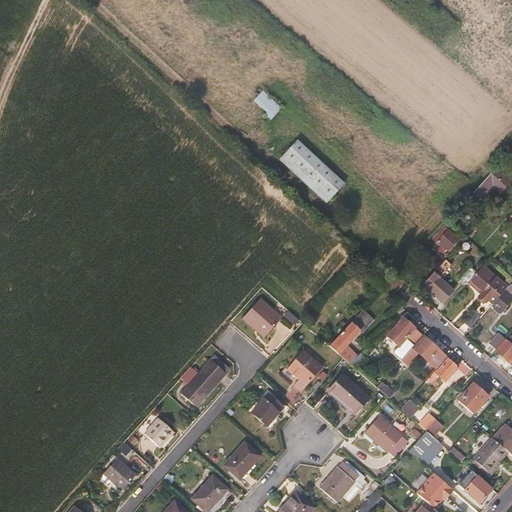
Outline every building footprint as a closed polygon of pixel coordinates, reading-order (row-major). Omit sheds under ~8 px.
[(252,101),(271,119),(281,108),(263,90),(252,101)] [(325,205),(344,185),(297,140),(278,160),(325,205)] [(510,182),(497,169),(474,194),(480,201),(494,187),(500,193),(510,182)] [(459,240),(444,227),(433,240),(436,243),(437,242),(441,245),(437,250),(442,254),(446,249),(449,251),(459,240)] [(505,243),(511,234),(511,228),(501,239),(505,243)] [(442,261),(422,284),(443,303),(454,290),(440,278),(449,268),(442,261)] [(477,273),(468,282),(473,286),(475,284),(483,291),(481,293),(478,296),(485,303),(488,300),(492,304),(502,292),(506,287),(483,266),(477,273)] [(468,282),(477,273),(470,268),(460,279),(466,285),(468,282)] [(394,276),(386,285),(396,294),(403,285),(394,276)] [(475,284),(473,286),(481,293),(483,291),(475,284)] [(511,300),(511,286),(509,284),(506,287),(502,292),(504,293),(491,307),(500,314),(511,300)] [(258,302),(243,319),(263,337),(279,320),(258,302)] [(470,327),(485,311),(479,306),(465,322),(470,327)] [(362,310),(328,347),(339,356),(360,332),(362,333),(374,320),(362,310)] [(283,317),(294,325),(298,320),(287,312),(283,317)] [(407,348),(421,333),(403,318),(387,335),(399,346),(402,343),(407,348)] [(494,350),(505,338),(506,337),(501,332),(489,345),(494,350)] [(446,356),(423,335),(415,344),(409,351),(401,360),(408,366),(419,354),(436,368),(446,356)] [(511,358),(511,344),(505,338),(494,350),(509,363),(511,358)] [(370,345),(361,353),(349,364),(355,370),(376,352),(370,345)] [(349,364),(361,353),(357,349),(344,360),(349,364)] [(321,367),(304,352),(288,370),(300,381),(295,386),(300,391),(321,367)] [(211,359),(223,372),(227,369),(215,356),(211,359)] [(448,360),(436,373),(443,381),(455,367),(448,360)] [(225,374),(210,361),(181,393),(196,407),(225,374)] [(343,375),(328,392),(354,415),(369,399),(343,375)] [(385,396),(388,398),(394,391),(382,381),(376,388),(385,396)] [(488,397),(473,384),(459,400),(473,414),(488,397)] [(263,400),(251,413),(266,427),(278,414),(263,400)] [(404,404),(400,409),(410,418),(414,413),(404,404)] [(379,417),(365,433),(394,458),(407,442),(379,417)] [(173,433),(159,420),(145,435),(160,448),(173,433)] [(426,432),(433,437),(437,432),(428,425),(424,430),(426,432)] [(493,439),(511,456),(511,430),(505,425),(493,439)] [(433,473),(451,453),(448,450),(433,437),(426,432),(409,451),(432,472),(433,473)] [(261,456),(245,442),(224,465),(239,480),(261,456)] [(126,466),(137,454),(128,446),(117,459),(126,466)] [(117,459),(103,475),(121,492),(136,475),(126,466),(117,459)] [(342,462),(320,487),(337,502),(355,483),(361,488),(366,483),(342,462)] [(479,503),(492,489),(471,471),(458,485),(479,503)] [(426,502),(435,510),(440,503),(440,500),(442,498),(445,500),(453,491),(433,473),(416,493),(426,502)] [(212,476),(192,499),(206,511),(227,489),(212,476)] [(368,511),(381,498),(374,491),(356,511),(357,511),(368,511)] [(294,492),(276,511),(311,511),(314,509),(294,492)] [(186,511),(174,501),(164,511),(186,511)] [(422,507),(428,511),(437,511),(435,510),(426,502),(422,507)]
